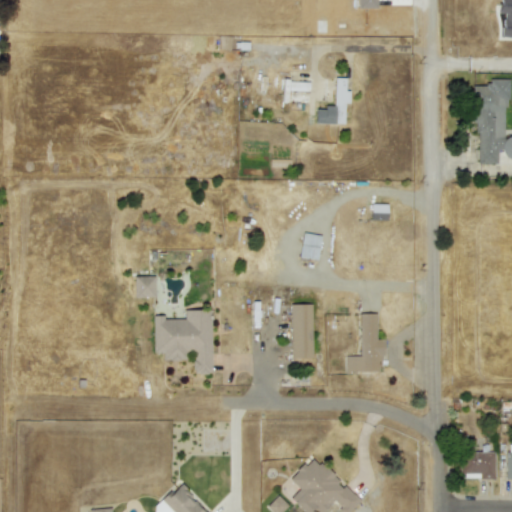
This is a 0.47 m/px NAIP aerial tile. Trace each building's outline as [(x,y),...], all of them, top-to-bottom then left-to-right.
[(511,36),(511,0),(498,0),(498,13),(501,13),(501,36),(511,36)] [(342,123),(343,102),(347,102),(347,90),(343,90),(343,77),(333,77),(331,123),(342,123)] [(511,135),(502,135),(503,98),(507,99),(508,79),(486,78),(485,85),(471,85),(470,123),(476,123),(475,162),(498,163),(498,157),(511,157),(511,135)] [(307,90),(307,82),(289,81),(288,90),(307,90)] [(369,219),(385,220),(385,203),(369,203),(369,219)] [(152,275),(132,276),(132,297),(152,296),(152,275)] [(289,357),(310,357),(309,303),(288,303),(289,357)] [(151,317),(151,352),(161,352),(161,360),(190,360),(190,373),(209,373),(209,309),(182,309),(182,317),(151,317)] [(357,313),(358,355),(343,355),(344,372),(381,371),(380,338),(374,339),(374,312),(357,313)] [(492,478),(493,451),(458,451),(458,472),(477,472),(477,478),(492,478)] [(347,511),(358,499),(343,486),(343,485),(309,456),(288,479),(297,488),(288,499),(302,511),(309,511),(312,509),(315,511),(319,511),(329,501),(341,511),(347,511)] [(205,511),(176,483),(151,509),(154,511),(205,511)] [(278,511),(286,504),(275,495),(265,506),(271,511),(278,511)]
